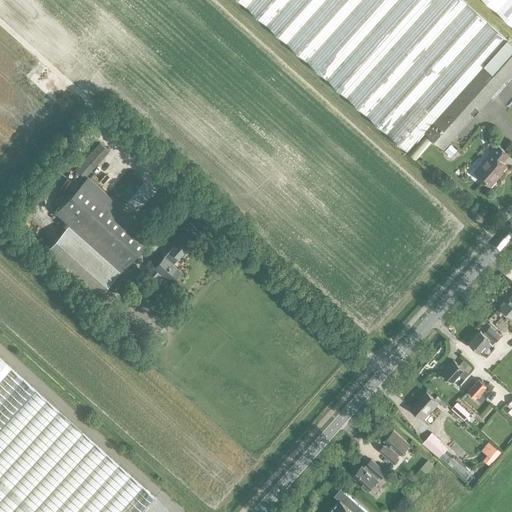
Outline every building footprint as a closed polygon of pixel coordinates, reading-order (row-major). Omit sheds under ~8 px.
[(240,0),(408,150),(425,131),(444,148),(511,72),(511,42),(464,0),(240,0)] [(511,0),(485,0),(511,24),(511,0)] [(154,234),(135,217),(88,174),(110,149),(101,141),(77,168),(87,177),(56,211),(70,224),(44,252),(101,304),(114,289),(109,284),(154,234)] [(490,152),(473,170),(491,186),(498,177),(497,176),(507,165),(499,158),(505,151),(495,142),(488,150),(490,152)] [(451,154),(456,148),(451,144),(446,150),(451,154)] [(104,176),(117,164),(113,160),(100,172),(104,176)] [(41,198),(32,190),(31,189),(7,216),(17,225),(41,198)] [(179,259),(193,242),(184,234),(170,250),(165,256),(164,256),(154,267),(168,280),(178,268),(173,264),(178,258),(179,259)] [(511,317),(511,293),(500,307),(511,317)] [(510,326),(502,319),(497,325),(505,332),(510,326)] [(492,344),(501,335),(490,326),(484,333),(480,330),(469,342),(479,351),(488,340),(492,344)] [(0,511),(140,511),(154,497),(34,389),(0,358),(0,511)] [(452,382),(460,373),(464,377),(468,373),(464,369),(453,359),(442,372),(452,382)] [(479,378),(468,390),(476,398),(481,402),(492,389),(479,378)] [(423,418),(438,401),(426,390),(411,407),(423,418)] [(458,401),(452,408),(465,419),(470,413),(458,401)] [(399,453),(408,443),(393,430),(384,440),(388,443),(385,447),(384,446),(379,451),(393,463),(397,458),(395,456),(398,452),(399,453)] [(432,432),(423,442),(440,457),(448,447),(440,440),(441,439),(432,432)] [(489,440),(481,449),(487,454),(483,459),(490,465),(495,460),(502,451),(489,440)] [(466,478),(472,472),(447,449),(442,454),(466,478)] [(362,465),(352,475),(368,489),(379,476),(381,477),(386,472),(371,458),(366,464),(368,465),(365,468),(362,465)] [(367,511),(340,488),(341,489),(335,495),(340,500),(328,511),(367,511)]
